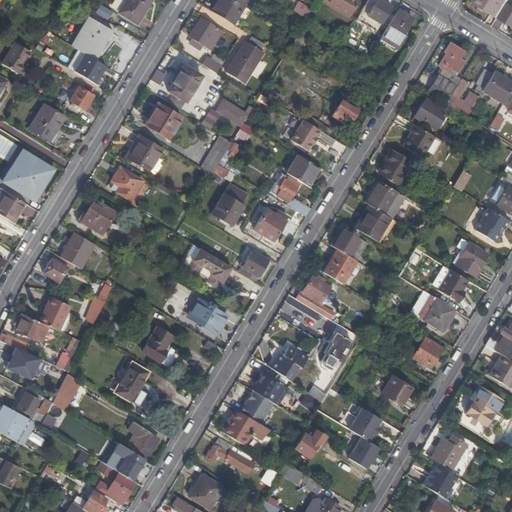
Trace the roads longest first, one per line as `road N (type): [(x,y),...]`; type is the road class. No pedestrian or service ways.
road 1 (residential): [(140,511),(442,11)]
road 2 (residential): [(0,301),(185,0)]
road 3 (residential): [(368,511),(511,277)]
